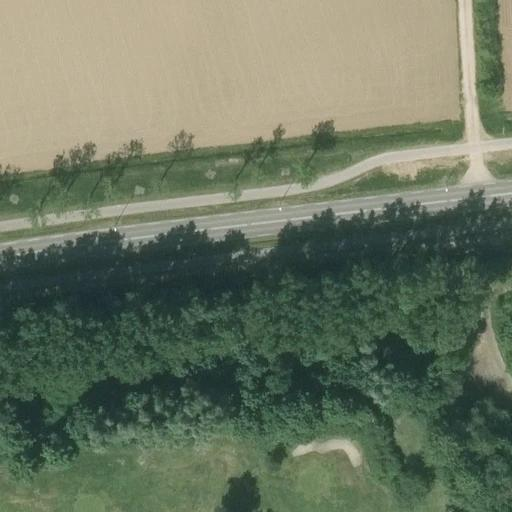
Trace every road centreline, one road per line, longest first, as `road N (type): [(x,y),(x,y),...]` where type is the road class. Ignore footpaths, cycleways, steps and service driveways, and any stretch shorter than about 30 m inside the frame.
road 1 (secondary): [(0,257),(511,194)]
road 2 (track): [(478,198),(462,0)]
road 3 (unclassified): [(511,393),(479,316),(472,253)]
